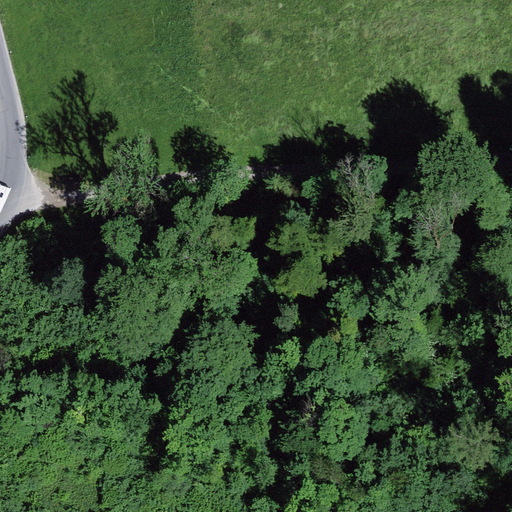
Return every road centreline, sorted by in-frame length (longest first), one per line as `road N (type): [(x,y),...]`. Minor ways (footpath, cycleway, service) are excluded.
road 1 (track): [(8,192),(41,205),(129,192),(511,169)]
road 2 (tertiary): [(0,214),(13,153),(0,64)]
